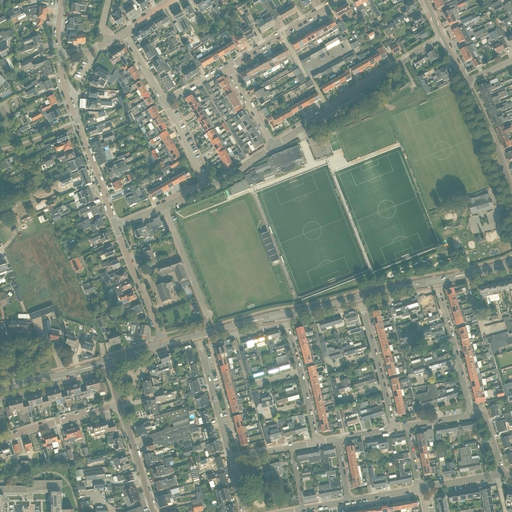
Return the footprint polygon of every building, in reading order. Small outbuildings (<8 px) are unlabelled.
[(135,0),(136,2),(136,3),(138,6),(141,10),(148,6),(146,3),(149,2),(147,0),(135,0)] [(199,0),(194,4),(198,10),(201,13),(203,12),(201,8),(204,6),(199,0)] [(208,0),(199,0),(204,6),(206,10),(212,6),(208,0)] [(217,0),(214,0),(213,1),(215,6),(216,7),(217,9),(221,7),(217,0)] [(359,0),(353,0),(352,1),(355,5),(359,12),(365,8),(364,8),(362,5),(359,0)] [(443,4),(451,0),(450,0),(441,0),(435,4),(438,10),(444,6),(443,4)] [(503,1),(504,0),(498,0),(499,1),(491,5),(493,9),(502,4),(501,2),(503,1)] [(266,1),(262,3),(264,6),(267,12),(269,15),(272,12),(267,4),(266,1)] [(272,12),(276,10),(271,2),(267,4),(272,12)] [(288,5),(284,8),(289,16),(296,12),(290,2),(287,4),(288,5)] [(411,11),(416,8),(413,2),(405,7),(407,10),(402,13),(404,16),(402,17),(401,16),(393,20),(396,25),(408,19),(406,16),(412,12),(411,11)] [(506,13),(511,9),(511,2),(503,7),(502,4),(493,9),(494,12),(503,7),(506,13)] [(82,6),(77,5),(72,4),(71,13),(80,14),(80,9),(82,9),(82,6)] [(131,6),(131,7),(130,4),(126,7),(127,9),(124,12),(127,16),(129,18),(136,13),(131,6)] [(353,14),(349,8),(347,4),(340,8),(344,15),(347,13),(349,16),(353,14)] [(374,5),(370,7),(377,19),(381,16),(380,14),(376,8),(376,9),(374,5)] [(189,7),(188,6),(186,7),(183,9),(184,10),(188,17),(187,17),(189,21),(195,16),(189,7)] [(216,7),(213,9),(217,15),(219,18),(221,17),(220,14),(217,9),(216,7)] [(120,16),(122,15),(118,8),(115,9),(117,13),(112,16),(112,18),(117,26),(123,22),(120,16)] [(282,21),(289,16),(284,8),(277,12),(282,21)] [(341,17),(344,15),(340,8),(334,12),(340,21),(343,20),(341,17)] [(447,20),(453,17),(458,14),(455,8),(443,14),(447,20)] [(12,9),(5,13),(9,21),(17,17),(12,9)] [(24,14),(17,17),(20,24),(28,19),(28,16),(27,16),(27,9),(23,10),(24,13),(24,14)] [(186,22),(182,15),(180,10),(172,14),(176,22),(178,21),(182,28),(187,26),(185,23),(186,22)] [(45,20),(46,14),(31,12),(31,13),(29,12),(28,12),(28,16),(28,19),(37,20),(36,27),(43,24),(43,20),(45,20)] [(251,25),(254,23),(248,12),(245,14),(246,16),(251,25)] [(361,14),(358,16),(360,20),(362,23),(363,24),(366,22),(361,14)] [(410,22),(418,17),(416,14),(408,18),(410,22)] [(453,17),(447,20),(450,26),(456,22),(460,21),(458,19),(460,18),(458,14),(453,17)] [(270,17),(269,18),(268,15),(265,16),(267,19),(263,21),(268,29),(269,29),(271,28),(271,27),(274,25),(270,17)] [(357,15),(353,17),(356,22),(358,25),(362,23),(360,20),(358,16),(357,15)] [(168,20),(167,21),(164,16),(158,20),(162,26),(164,28),(167,26),(166,26),(168,25),(170,28),(172,26),(170,23),(168,20)] [(198,16),(195,18),(201,26),(204,24),(203,23),(198,16)] [(248,27),(251,25),(246,16),(242,19),(246,25),(239,29),(241,32),(243,35),(244,35),(247,41),(254,37),(251,31),(250,31),(248,27)] [(419,25),(423,23),(420,17),(412,21),(414,25),(409,27),(412,32),(415,30),(414,28),(416,27),(416,29),(420,27),(419,25)] [(66,33),(66,35),(69,35),(78,36),(78,34),(78,31),(78,24),(77,18),(73,18),(73,19),(69,19),(69,25),(67,25),(66,33)] [(478,21),(477,18),(472,20),(462,24),(463,26),(453,32),(456,38),(462,35),(467,33),(466,32),(469,31),(467,28),(467,27),(478,21)] [(154,25),(152,27),(155,31),(156,31),(162,26),(158,20),(157,19),(154,21),(155,22),(153,23),(154,25)] [(263,21),(263,22),(261,19),(255,22),(261,33),(268,29),(263,21)] [(338,29),(335,25),(332,20),(328,23),(332,30),(333,32),(338,29)] [(343,33),(347,30),(341,22),(337,24),(343,33)] [(177,23),(174,24),(179,33),(182,32),(177,23)] [(333,32),(332,30),(328,23),(324,25),(327,32),(329,34),(333,32)] [(329,34),(327,32),(324,25),(319,28),(323,34),(325,37),(329,34)] [(143,29),(147,36),(150,34),(151,36),(154,33),(156,35),(158,34),(157,33),(156,31),(155,31),(152,27),(150,28),(149,26),(147,27),(146,27),(144,28),(144,29),(143,29)] [(325,37),(323,34),(319,28),(315,30),(321,39),(325,37)] [(502,36),(501,34),(498,28),(499,30),(490,34),(489,34),(492,41),(494,40),(495,42),(503,39),(502,37),(502,36)] [(137,34),(134,36),(139,43),(144,40),(143,38),(146,36),(147,36),(143,29),(142,29),(140,30),(140,31),(137,33),(137,34)] [(485,29),(474,34),(476,39),(487,34),(485,29)] [(0,37),(1,37),(3,40),(9,37),(15,34),(13,30),(10,32),(9,30),(6,32),(4,33),(3,31),(0,33),(0,37)] [(176,35),(175,32),(174,30),(171,32),(168,34),(170,36),(167,38),(168,41),(169,40),(173,38),(177,35),(176,35)] [(316,42),(321,39),(315,30),(311,32),(316,42)] [(421,40),(427,36),(424,31),(414,37),(415,39),(414,40),(416,42),(419,41),(418,38),(420,37),(421,40)] [(312,44),(316,42),(311,32),(307,35),(312,44)] [(459,44),(470,38),(467,33),(462,35),(456,38),(459,44)] [(210,34),(200,40),(203,43),(205,42),(208,40),(210,39),(212,37),(210,34)] [(79,44),(78,36),(69,35),(68,43),(71,43),(71,42),(72,42),(73,45),(79,44)] [(308,46),(312,44),(307,35),(303,37),(308,46)] [(37,42),(40,41),(38,36),(22,42),(24,45),(32,42),(33,45),(24,48),(19,52),(20,52),(24,49),(24,48),(34,45),(34,44),(37,43),(37,42)] [(4,43),(0,44),(0,55),(1,58),(7,55),(5,51),(8,50),(7,50),(7,41),(10,40),(9,37),(3,40),(4,43)] [(194,37),(184,43),(189,50),(198,44),(194,37)] [(237,37),(234,38),(236,41),(237,42),(237,43),(235,44),(237,47),(239,46),(245,43),(243,38),(242,37),(238,39),(237,37)] [(304,48),(308,46),(303,37),(299,39),(298,38),(303,46),(304,48)] [(304,48),(303,46),(298,38),(294,40),(295,42),(300,51),(304,49),(304,48)] [(403,44),(406,42),(404,38),(397,42),(402,50),(405,48),(403,44)] [(505,41),(503,39),(495,42),(496,44),(492,46),(496,54),(500,52),(500,53),(505,51),(501,44),(505,42),(505,41)] [(150,47),(155,44),(153,40),(146,44),(147,46),(143,48),(144,51),(144,52),(145,55),(152,51),(150,47)] [(41,45),(42,44),(40,41),(37,42),(37,43),(34,44),(34,45),(24,48),(24,49),(20,52),(20,53),(25,52),(33,49),(34,52),(38,50),(37,48),(42,47),(41,45)] [(356,41),(350,44),(354,50),(359,47),(356,41)] [(226,46),(226,47),(223,42),(220,44),(223,49),(221,50),(224,55),(225,56),(226,56),(228,55),(228,54),(230,53),(226,46)] [(296,53),(300,51),(295,42),(291,44),(296,53)] [(385,49),(384,47),(388,54),(389,54),(388,54),(391,52),(393,55),(399,51),(396,45),(394,42),(392,43),(393,45),(392,46),(392,45),(391,45),(385,49)] [(235,51),(236,50),(232,43),(226,46),(230,53),(231,53),(233,52),(233,51),(235,50),(235,51)] [(221,50),(219,46),(214,50),(216,53),(215,53),(219,59),(224,55),(221,50)] [(467,47),(460,51),(463,57),(472,52),(473,52),(470,46),(467,47)] [(121,48),(115,52),(119,58),(120,60),(124,66),(126,70),(132,65),(131,63),(127,65),(122,56),(125,54),(122,50),(121,48)] [(287,60),(291,57),(286,48),(282,51),(286,57),(287,60)] [(385,59),(387,58),(382,48),(376,51),(378,54),(381,60),(381,61),(382,61),(384,60),(385,59)] [(153,61),(159,57),(155,49),(153,51),(152,51),(145,55),(148,60),(149,60),(151,59),(153,61)] [(215,53),(216,53),(214,50),(208,53),(210,56),(213,62),(219,59),(215,53)] [(287,60),(286,57),(282,51),(278,53),(283,63),(287,60)] [(378,54),(376,51),(370,54),(372,57),(372,58),(375,64),(381,60),(378,54)] [(436,55),(433,51),(426,56),(430,63),(431,62),(431,63),(438,59),(438,58),(438,57),(438,56),(438,55),(437,55),(436,55)] [(119,58),(115,52),(110,55),(110,56),(108,58),(114,67),(117,66),(115,63),(120,60),(119,58)] [(472,52),(463,57),(466,63),(472,60),(473,61),(472,61),(476,68),(481,65),(479,62),(477,59),(476,59),(473,52),(472,52)] [(185,59),(180,62),(182,65),(184,63),(187,62),(191,59),(188,53),(183,55),(185,59)] [(210,56),(208,53),(203,56),(205,59),(208,65),(213,62),(210,56)] [(283,63),(278,53),(273,56),(279,65),(280,67),(284,65),(283,63)] [(269,58),(273,64),(275,68),(279,65),(273,56),(273,55),(274,55),(273,54),(269,56),(269,58)] [(372,58),(372,57),(370,54),(365,57),(367,61),(371,68),(370,66),(375,64),(372,58)] [(349,55),(343,58),(346,63),(352,60),(351,59),(349,55)] [(205,59),(203,56),(198,60),(197,58),(194,60),(199,67),(201,66),(203,68),(205,67),(206,68),(209,66),(208,65),(205,59)] [(155,70),(165,64),(160,57),(159,57),(153,61),(154,63),(152,64),(155,70)] [(367,61),(365,57),(359,60),(361,64),(364,70),(365,70),(366,71),(368,69),(368,68),(369,68),(370,68),(371,68),(367,61)] [(275,68),(273,64),(269,58),(265,60),(269,67),(271,70),(275,68)] [(420,65),(425,62),(422,58),(414,63),(417,69),(420,67),(420,65)] [(0,64),(5,73),(10,70),(5,59),(0,62),(0,64)] [(342,59),(335,63),(338,68),(345,64),(342,59)] [(23,71),(32,66),(29,60),(20,65),(23,71)] [(271,70),(269,67),(265,60),(261,62),(265,69),(267,72),(271,70)] [(361,64),(359,60),(361,64),(359,65),(357,62),(354,64),(356,67),(359,73),(364,70),(361,64)] [(48,61),(44,63),(43,61),(33,65),(34,70),(41,67),(42,70),(43,70),(45,69),(46,71),(51,70),(48,61)] [(267,72),(265,69),(261,62),(257,65),(262,75),(267,72)] [(335,63),(330,66),(333,71),(334,74),(337,72),(335,69),(338,68),(335,63)] [(354,63),(347,67),(349,72),(351,71),(354,76),(359,73),(356,67),(354,64),(354,63)] [(169,72),(169,71),(165,64),(155,70),(159,75),(161,74),(162,76),(169,72)] [(258,77),(262,75),(257,65),(253,67),(257,74),(258,77)] [(330,66),(324,69),(327,74),(333,71),(330,66)] [(131,76),(137,72),(134,67),(126,72),(129,77),(131,76)] [(192,77),(198,73),(195,67),(190,70),(188,71),(192,77)] [(258,77),(257,74),(253,67),(249,69),(252,76),(254,79),(258,77)] [(297,78),(303,75),(299,68),(293,71),(296,77),(297,78)] [(51,70),(46,71),(45,69),(43,70),(42,70),(44,74),(40,75),(42,79),(53,75),(51,70)] [(97,69),(94,74),(108,81),(112,84),(115,80),(110,77),(110,76),(97,69)] [(254,79),(252,76),(249,69),(244,72),(250,82),(254,79)] [(324,69),(318,72),(321,76),(322,78),(327,74),(324,69)] [(447,69),(446,69),(442,70),(442,69),(438,71),(435,72),(437,76),(433,78),(435,81),(449,73),(448,72),(448,71),(448,70),(448,69),(447,69)] [(351,80),(352,80),(347,70),(344,72),(345,74),(342,76),(343,76),(342,76),(346,83),(347,83),(349,81),(350,80),(351,80)] [(186,81),(192,77),(188,71),(182,75),(186,81)] [(134,82),(140,78),(137,72),(131,76),(129,77),(126,79),(123,81),(125,85),(128,83),(127,81),(130,79),(130,80),(132,79),(134,82)] [(173,80),(169,74),(169,72),(162,76),(163,79),(161,80),(162,81),(161,81),(163,86),(173,80)] [(242,73),(239,75),(243,81),(245,84),(245,83),(246,86),(251,84),(250,82),(244,72),(245,72),(244,72),(245,73),(243,74),(242,73)] [(318,72),(312,76),(314,80),(321,76),(318,72)] [(450,75),(449,75),(449,73),(435,81),(436,83),(443,80),(443,82),(451,78),(451,77),(451,76),(451,75),(450,75)] [(424,74),(418,77),(421,83),(423,86),(426,84),(425,81),(423,79),(426,77),(424,74)] [(0,86),(2,85),(4,90),(9,87),(2,75),(0,76),(0,86)] [(300,84),(306,81),(303,75),(297,78),(297,79),(300,84)] [(223,77),(221,78),(220,76),(215,79),(217,81),(214,82),(216,85),(214,86),(215,87),(228,80),(227,78),(224,79),(223,77)] [(344,84),(346,83),(342,76),(343,76),(342,76),(337,79),(340,85),(341,85),(342,86),(344,84)] [(120,77),(117,80),(123,89),(126,87),(125,85),(123,81),(120,77)] [(336,77),(330,79),(330,80),(331,82),(332,82),(331,82),(335,88),(340,85),(337,79),(336,77)] [(106,82),(104,81),(99,78),(98,82),(92,79),(89,84),(97,88),(98,86),(103,89),(106,82)] [(26,90),(24,91),(27,97),(33,94),(36,92),(37,92),(37,93),(44,89),(46,92),(48,91),(53,89),(49,81),(46,82),(45,80),(39,84),(32,87),(26,90)] [(173,80),(163,86),(167,92),(171,90),(173,93),(178,90),(175,87),(176,85),(173,80)] [(219,91),(230,84),(228,80),(215,87),(216,89),(217,88),(219,91)] [(310,80),(304,84),(307,89),(314,86),(310,80)] [(138,91),(144,87),(140,81),(134,85),(137,91),(138,91)] [(329,91),(335,88),(331,82),(326,85),(329,91)] [(480,93),(500,84),(499,82),(491,85),(490,83),(486,84),(478,87),(480,93)] [(228,85),(230,84),(219,91),(221,93),(219,94),(220,95),(230,89),(228,85)] [(501,87),(501,86),(500,84),(480,93),(482,97),(493,93),(492,91),(501,87)] [(324,94),(329,91),(326,85),(320,88),(324,94)] [(141,96),(147,93),(144,87),(138,91),(137,91),(140,96),(141,96)] [(224,99),(233,93),(230,89),(220,95),(220,96),(221,95),(224,99)] [(268,91),(265,93),(264,89),(255,94),(258,100),(269,93),(268,91)] [(314,103),(320,100),(315,91),(309,94),(311,97),(314,103)] [(485,102),(506,93),(505,91),(491,96),(490,94),(493,93),(482,97),(485,102)] [(129,92),(121,95),(122,96),(124,100),(131,95),(129,92)] [(268,97),(273,94),(272,92),(269,93),(258,100),(261,106),(270,101),(268,97)] [(144,101),(150,98),(147,93),(141,96),(140,96),(143,102),(144,101)] [(226,103),(235,97),(233,93),(224,99),(226,103)] [(493,102),(507,96),(506,93),(485,102),(487,108),(494,104),(493,102)] [(197,98),(194,94),(185,99),(187,104),(197,98)] [(311,97),(309,94),(306,96),(308,98),(305,99),(306,100),(305,100),(309,106),(314,103),(311,97)] [(51,107),(57,104),(53,96),(46,99),(49,104),(42,108),(41,108),(42,112),(51,108),(51,107)] [(229,107),(238,101),(235,97),(226,103),(229,107)] [(306,100),(305,99),(304,97),(299,100),(300,103),(303,109),(309,106),(305,100),(306,100)] [(144,109),(153,103),(150,98),(144,101),(143,102),(144,102),(141,103),(144,109)] [(190,108),(199,102),(197,98),(187,104),(190,108)] [(85,102),(85,109),(90,109),(90,112),(100,113),(100,110),(100,106),(112,107),(112,102),(100,102),(100,100),(94,100),(89,100),(89,102),(85,102)] [(300,103),(299,100),(293,104),(295,106),(294,106),(298,112),(303,109),(300,103)] [(231,111),(240,106),(238,101),(229,107),(231,111)] [(192,112),(202,106),(199,102),(190,108),(192,112)] [(295,106),(293,104),(293,103),(287,106),(289,109),(288,109),(289,110),(292,115),(298,112),(294,106),(295,106)] [(489,114),(511,104),(511,103),(507,104),(507,103),(495,108),(495,105),(487,109),(489,114)] [(205,108),(207,107),(205,104),(202,106),(192,112),(195,116),(204,110),(203,108),(205,107),(205,108)] [(501,111),(511,107),(511,104),(489,114),(491,118),(502,114),(501,111)] [(151,116),(157,113),(158,111),(155,106),(146,112),(147,114),(148,113),(150,116),(151,116)] [(234,115),(243,110),(240,106),(231,111),(234,115)] [(288,109),(289,109),(287,106),(287,107),(282,110),(284,113),(287,119),(293,116),(292,115),(289,110),(288,109)] [(130,110),(131,112),(133,111),(135,115),(140,112),(136,107),(132,109),(130,110)] [(61,116),(58,110),(46,116),(47,118),(50,117),(52,122),(56,120),(56,119),(61,116)] [(197,120),(207,115),(204,110),(195,116),(197,120)] [(284,113),(282,110),(277,113),(278,116),(282,122),(287,119),(284,113)] [(95,120),(107,116),(105,111),(100,113),(88,112),(90,117),(88,118),(89,120),(87,121),(88,126),(97,124),(95,120)] [(237,121),(246,116),(244,111),(234,117),(237,121)] [(33,122),(42,117),(40,112),(31,118),(33,122)] [(154,122),(160,118),(157,113),(151,116),(150,116),(147,118),(149,121),(152,119),(153,122),(154,121),(154,122)] [(278,116),(277,113),(276,113),(276,114),(271,116),(271,115),(266,118),(268,123),(270,122),(273,126),(276,125),(282,122),(278,116)] [(507,118),(506,115),(505,113),(502,114),(491,118),(493,123),(507,118)] [(141,114),(134,118),(138,124),(139,123),(141,122),(140,120),(143,118),(141,114)] [(27,115),(24,116),(27,122),(28,124),(29,124),(33,122),(31,118),(29,118),(27,115)] [(200,124),(209,119),(207,115),(197,120),(200,124)] [(508,122),(511,119),(511,115),(507,118),(493,123),(495,129),(503,125),(502,123),(507,121),(508,122)] [(240,125),(249,120),(246,116),(237,121),(240,125)] [(157,127),(163,123),(160,118),(154,122),(154,121),(153,122),(150,123),(154,129),(157,127)] [(202,129),(212,123),(209,119),(200,124),(202,129)] [(242,130),(251,124),(249,120),(240,125),(242,130)] [(158,134),(166,129),(163,123),(157,127),(154,129),(158,134)] [(204,133),(214,127),(212,123),(202,129),(204,133)] [(37,129),(34,131),(35,134),(38,132),(39,133),(50,127),(48,124),(37,129)] [(244,134),(254,128),(251,124),(242,130),(244,134)] [(498,135),(511,128),(511,127),(511,126),(504,129),(503,127),(496,130),(498,135)] [(92,129),(88,131),(90,137),(95,135),(98,134),(97,132),(95,128),(92,129)] [(246,138),(256,132),(254,128),(244,134),(246,136),(245,137),(246,138)] [(511,128),(498,135),(500,140),(511,135),(510,133),(511,132),(511,128)] [(208,139),(217,133),(215,129),(206,134),(208,139)] [(160,141),(162,140),(168,136),(166,132),(158,136),(160,141)] [(249,142),(259,136),(256,132),(246,138),(246,139),(247,138),(249,142)] [(211,143),(220,137),(217,133),(208,139),(211,143)] [(104,143),(114,139),(112,134),(102,137),(104,143)] [(49,145),(45,147),(47,151),(52,148),(52,147),(68,140),(68,139),(67,137),(66,135),(56,139),(57,141),(50,144),(50,145),(49,145)] [(511,140),(511,136),(511,135),(500,140),(502,145),(511,140)] [(164,144),(171,140),(168,136),(162,140),(164,144)] [(252,146),(261,140),(259,136),(249,142),(251,144),(249,145),(250,147),(252,146)] [(220,137),(211,143),(213,147),(222,141),(220,137)] [(164,144),(161,145),(164,150),(173,144),(171,140),(164,144)] [(254,150),(263,144),(261,140),(252,146),(254,150)] [(511,140),(502,145),(504,150),(509,148),(511,146),(511,140)] [(63,152),(72,149),(69,141),(61,144),(61,146),(55,148),(56,152),(62,150),(63,152)] [(222,147),(225,146),(222,141),(213,147),(215,151),(222,147)] [(107,142),(100,145),(99,142),(92,144),(94,152),(108,146),(107,142)] [(165,154),(175,148),(173,144),(164,150),(163,150),(165,154)] [(94,152),(97,159),(100,166),(107,163),(106,161),(108,160),(111,159),(108,151),(105,152),(103,152),(102,149),(108,146),(94,152)] [(292,163),(293,162),(294,162),(295,161),(296,161),(303,158),(298,146),(271,156),(271,157),(268,159),(272,168),(275,167),(276,169),(281,167),(282,167),(283,167),(284,167),(285,167),(286,166),(287,166),(288,166),(288,165),(289,165),(290,165),(290,164),(291,164),(291,163),(292,163)] [(169,152),(171,156),(178,152),(175,148),(165,154),(169,152)] [(220,159),(229,154),(227,150),(224,151),(218,155),(220,159)] [(57,157),(56,158),(57,158),(57,159),(58,161),(61,160),(62,163),(68,161),(68,160),(75,158),(72,152),(58,157),(57,157)] [(157,154),(159,152),(157,154),(154,155),(153,156),(152,156),(155,161),(159,158),(161,156),(161,155),(158,156),(157,154)] [(171,162),(176,159),(180,157),(178,152),(171,156),(168,158),(171,162)] [(245,159),(243,155),(241,152),(239,153),(236,156),(240,163),(245,159)] [(232,155),(231,156),(229,154),(220,159),(223,163),(231,158),(232,158),(233,157),(232,155)] [(151,163),(147,165),(148,167),(152,165),(155,163),(152,156),(148,158),(151,163)] [(176,166),(187,159),(185,156),(174,162),(176,166)] [(74,160),(70,162),(72,169),(71,169),(73,172),(78,170),(78,168),(84,166),(81,157),(77,159),(74,160)] [(230,161),(233,160),(232,158),(231,158),(223,163),(224,165),(223,165),(223,166),(226,170),(233,166),(230,161)] [(4,170),(8,168),(5,161),(0,163),(4,170)] [(234,186),(230,188),(233,195),(243,192),(244,192),(244,191),(249,189),(248,186),(255,183),(256,185),(258,184),(259,184),(263,182),(262,180),(264,179),(264,180),(273,176),(268,162),(254,168),(255,170),(249,173),(250,174),(244,176),(245,179),(241,181),(241,182),(234,185),(234,186)] [(125,165),(124,163),(122,163),(120,163),(106,169),(109,174),(128,166),(127,166),(126,167),(125,165)] [(122,173),(129,170),(128,166),(109,174),(111,180),(118,177),(118,178),(123,176),(122,173)] [(63,178),(58,180),(62,188),(72,183),(71,180),(80,177),(81,180),(82,183),(74,187),(75,190),(87,186),(91,184),(88,176),(85,169),(81,171),(78,172),(78,173),(69,176),(69,175),(68,176),(63,178)] [(188,180),(191,178),(185,169),(180,172),(181,174),(184,180),(185,180),(188,179),(188,180)] [(181,174),(180,172),(177,173),(178,176),(175,177),(179,184),(182,182),(185,181),(185,180),(184,180),(181,174)] [(116,183),(113,184),(116,191),(123,188),(121,183),(125,182),(124,181),(127,182),(128,183),(131,181),(129,175),(119,179),(118,180),(115,181),(116,183)] [(173,187),(179,184),(175,177),(170,180),(170,181),(173,187)] [(170,181),(170,180),(169,178),(163,181),(165,184),(168,190),(169,190),(168,190),(173,187),(170,181)] [(165,184),(163,181),(158,184),(160,187),(159,187),(163,193),(165,191),(166,192),(169,190),(168,190),(165,184)] [(159,187),(160,187),(158,184),(153,187),(154,189),(153,189),(154,190),(157,196),(163,193),(159,187)] [(154,190),(153,189),(148,192),(151,199),(157,196),(154,190)] [(90,190),(77,195),(78,199),(79,200),(92,195),(90,190)] [(138,200),(135,201),(133,197),(132,194),(135,192),(136,193),(136,192),(132,194),(131,193),(125,196),(127,200),(130,207),(132,206),(133,208),(137,206),(136,204),(141,202),(140,199),(139,199),(138,199),(138,200)] [(94,201),(92,195),(79,200),(80,204),(82,203),(83,206),(94,201)] [(490,198),(489,198),(488,195),(467,200),(469,209),(468,209),(469,215),(492,209),(490,198)] [(92,217),(99,214),(96,206),(86,210),(85,208),(80,210),(82,216),(87,214),(89,219),(92,218),(92,217)] [(53,211),(50,212),(51,216),(59,213),(59,214),(63,212),(61,207),(53,211)] [(157,218),(156,218),(155,218),(154,219),(154,220),(153,220),(154,222),(150,223),(154,232),(156,231),(157,232),(161,230),(161,231),(167,229),(164,221),(161,222),(160,222),(158,218),(157,218)] [(99,229),(104,227),(102,220),(91,224),(92,227),(91,227),(89,223),(86,224),(82,226),(84,230),(90,228),(92,233),(100,230),(99,229)] [(148,232),(152,230),(150,224),(146,225),(146,226),(143,227),(142,224),(137,227),(138,231),(134,232),(137,240),(143,237),(142,233),(145,232),(145,231),(147,230),(148,232)] [(0,237),(5,235),(8,240),(14,237),(10,229),(5,231),(3,226),(0,227),(0,237)] [(43,229),(34,233),(36,239),(46,235),(43,229)] [(267,232),(259,235),(272,265),(279,262),(267,232)] [(106,233),(102,236),(100,233),(90,238),(90,239),(92,244),(100,240),(101,244),(110,240),(106,233)] [(46,235),(36,239),(39,244),(48,240),(46,235)] [(48,240),(39,244),(41,250),(51,246),(48,240)] [(12,247),(6,250),(7,253),(7,252),(9,255),(9,256),(26,248),(25,247),(25,246),(23,242),(15,246),(17,249),(13,251),(12,247)] [(104,251),(98,253),(99,257),(100,257),(104,255),(106,259),(110,258),(114,256),(113,252),(114,252),(112,247),(107,248),(104,250),(104,251)] [(146,249),(141,250),(143,254),(144,254),(147,261),(148,260),(151,266),(156,264),(154,258),(152,255),(149,247),(146,249)] [(9,255),(8,256),(9,258),(11,261),(28,253),(28,252),(27,251),(26,248),(9,256),(9,255)] [(70,248),(64,250),(68,258),(73,255),(70,248)] [(28,253),(11,261),(12,264),(11,264),(12,267),(30,258),(29,255),(28,254),(28,253)] [(45,253),(37,256),(39,261),(47,258),(45,253)] [(30,258),(12,267),(13,269),(13,268),(15,271),(14,272),(19,269),(27,266),(33,264),(32,263),(32,261),(30,258)] [(47,258),(39,261),(41,266),(49,262),(47,258)] [(75,273),(82,270),(77,258),(69,262),(75,273)] [(5,262),(4,262),(2,259),(0,260),(0,274),(6,272),(8,275),(9,279),(12,278),(14,282),(16,281),(14,277),(11,267),(8,268),(5,262)] [(118,268),(120,267),(118,261),(115,262),(114,261),(108,264),(108,262),(101,265),(102,268),(107,267),(111,266),(113,270),(118,268)] [(49,262),(41,266),(44,271),(51,267),(49,262)] [(157,278),(175,271),(182,288),(190,285),(182,263),(171,267),(170,264),(154,270),(157,278)] [(27,266),(19,269),(22,274),(29,271),(27,266)] [(51,267),(44,271),(46,275),(53,272),(51,267)] [(125,273),(124,274),(123,270),(108,276),(103,278),(105,283),(110,281),(110,280),(117,276),(118,279),(115,281),(116,284),(124,281),(124,280),(126,279),(127,279),(125,273)] [(29,271),(22,274),(24,279),(31,275),(29,271)] [(62,273),(57,275),(60,281),(70,276),(67,271),(62,273)] [(53,272),(46,275),(48,280),(56,277),(53,272)] [(31,275),(24,279),(26,283),(33,280),(31,275)] [(70,276),(60,281),(63,286),(66,285),(72,282),(70,276)] [(167,288),(175,285),(173,279),(164,282),(165,284),(157,286),(162,303),(171,300),(167,290),(167,288)] [(33,280),(26,283),(28,288),(36,284),(33,280)] [(67,287),(64,289),(67,295),(69,294),(72,301),(75,299),(72,293),(74,292),(72,288),(78,285),(75,280),(72,282),(66,285),(67,287)] [(121,292),(131,288),(128,282),(119,285),(120,289),(114,292),(115,294),(112,295),(113,299),(123,295),(121,292)] [(36,284),(28,288),(30,293),(38,289),(36,284)] [(87,285),(83,286),(86,294),(89,293),(89,294),(93,292),(93,291),(94,291),(92,285),(90,286),(87,287),(87,285)] [(492,285),(486,286),(488,296),(489,295),(490,299),(490,302),(495,301),(494,295),(492,285)] [(489,295),(488,296),(486,286),(480,287),(481,293),(480,294),(480,297),(486,296),(487,300),(490,299),(489,295)] [(23,301),(22,297),(18,288),(13,290),(19,303),(23,301)] [(454,289),(451,289),(451,288),(446,289),(446,291),(445,291),(447,296),(463,292),(462,291),(459,292),(459,291),(455,292),(454,289)] [(64,289),(54,293),(57,300),(58,300),(60,304),(62,303),(60,298),(65,296),(68,303),(72,301),(69,294),(67,295),(64,289)] [(48,291),(43,294),(46,300),(52,298),(48,291)] [(455,294),(463,292),(447,296),(447,297),(448,297),(450,302),(457,300),(455,294)] [(131,302),(136,300),(133,293),(129,295),(129,293),(119,298),(120,302),(122,302),(123,305),(115,308),(116,312),(122,310),(130,307),(129,303),(131,302)] [(27,294),(22,296),(25,305),(25,304),(27,304),(29,308),(32,307),(35,313),(39,311),(36,305),(35,305),(32,298),(32,299),(29,300),(27,297),(28,297),(27,294)] [(43,294),(38,296),(41,303),(46,300),(43,294)] [(38,296),(32,298),(35,305),(36,305),(41,303),(38,296)] [(438,310),(434,297),(431,298),(430,296),(422,299),(422,301),(419,302),(420,305),(422,310),(425,309),(425,307),(432,305),(434,311),(438,310)] [(412,302),(406,303),(408,309),(414,307),(415,309),(415,310),(416,311),(417,311),(418,311),(419,310),(419,309),(419,308),(418,306),(418,305),(420,305),(419,302),(419,301),(417,301),(417,300),(416,301),(415,300),(412,300),(412,302)] [(391,309),(393,315),(396,314),(401,313),(402,316),(403,318),(410,316),(409,314),(408,309),(406,303),(400,305),(400,304),(394,306),(394,307),(394,308),(391,309)] [(136,315),(143,313),(140,305),(133,308),(132,306),(130,307),(122,310),(123,313),(125,313),(126,314),(134,310),(136,315)] [(453,314),(464,311),(462,305),(459,306),(452,308),(453,314)] [(31,321),(42,316),(40,311),(29,315),(31,321)] [(455,319),(465,316),(464,311),(453,314),(455,319)] [(349,315),(345,316),(348,327),(359,324),(356,313),(354,313),(354,312),(348,313),(349,315)] [(101,318),(96,320),(100,329),(101,330),(105,328),(106,327),(102,317),(101,318)] [(341,317),(330,320),(332,326),(343,323),(343,322),(341,318),(341,317)] [(465,317),(455,319),(457,326),(458,325),(458,326),(464,325),(464,323),(467,323),(465,317)] [(18,319),(17,319),(10,319),(10,322),(7,322),(7,331),(17,331),(18,319)] [(27,324),(27,319),(17,319),(18,319),(17,331),(27,331),(27,324)] [(63,322),(62,319),(57,320),(62,336),(63,335),(68,337),(66,344),(68,345),(68,346),(74,348),(76,339),(70,337),(71,333),(66,332),(63,322)] [(325,328),(332,326),(330,320),(319,323),(322,332),(326,331),(325,328)] [(49,321),(43,322),(44,325),(44,329),(45,334),(50,335),(49,340),(58,342),(59,337),(59,334),(51,333),(50,329),(49,321)] [(129,322),(129,326),(132,326),(135,326),(134,335),(133,338),(141,339),(142,336),(147,337),(149,328),(149,327),(148,327),(144,326),(141,325),(141,322),(131,322),(129,322)] [(308,326),(307,322),(299,324),(300,328),(296,330),(298,335),(306,333),(305,327),(308,326)] [(444,334),(442,328),(441,324),(437,325),(437,327),(434,327),(430,328),(430,327),(433,337),(444,334)] [(457,330),(459,336),(467,334),(466,328),(465,326),(460,328),(460,329),(457,330)] [(433,337),(430,327),(426,328),(424,329),(424,330),(420,331),(423,340),(433,337)] [(414,332),(402,335),(401,330),(397,331),(399,339),(403,338),(405,345),(417,341),(414,332)] [(267,335),(265,335),(267,344),(268,344),(270,353),(278,351),(277,348),(275,348),(273,342),(275,341),(274,338),(279,337),(278,335),(279,335),(279,333),(278,334),(277,331),(267,333),(266,334),(267,335)] [(109,332),(106,333),(107,337),(110,344),(110,346),(120,343),(119,338),(118,335),(111,336),(111,335),(109,332)] [(305,334),(306,333),(298,335),(299,341),(306,339),(305,334)] [(467,334),(459,336),(460,336),(462,341),(469,340),(471,339),(470,333),(467,334)] [(263,335),(261,335),(261,334),(258,335),(258,336),(252,338),(254,344),(255,347),(255,348),(256,352),(258,352),(257,349),(258,349),(257,348),(265,346),(265,345),(267,344),(265,335),(263,336),(263,335)] [(386,334),(388,334),(378,336),(380,342),(387,340),(386,334)] [(84,343),(82,349),(92,352),(93,345),(95,346),(97,338),(92,336),(91,340),(84,338),(83,342),(84,343)] [(498,349),(511,344),(511,336),(510,337),(507,338),(504,339),(501,340),(498,341),(495,342),(492,343),(490,344),(494,357),(499,355),(500,355),(498,349)] [(252,338),(251,338),(250,337),(248,338),(247,339),(241,341),(242,344),(241,344),(242,348),(243,347),(244,350),(247,349),(246,346),(253,344),(254,348),(255,348),(255,347),(254,344),(252,338)] [(308,343),(309,343),(308,339),(306,339),(299,341),(301,347),(308,345),(309,345),(308,343)] [(469,340),(462,341),(463,347),(470,345),(470,346),(473,345),(471,339),(469,340)] [(219,349),(215,350),(216,356),(226,353),(225,350),(224,344),(223,345),(223,342),(217,343),(218,346),(219,349)] [(343,356),(341,350),(341,349),(330,352),(330,350),(328,351),(325,342),(321,343),(324,353),(328,351),(331,361),(341,358),(341,357),(343,356)] [(361,345),(354,347),(356,354),(367,350),(364,342),(361,343),(361,345)] [(308,345),(301,347),(302,353),(312,350),(310,344),(309,345),(308,345)] [(345,357),(356,354),(354,345),(343,348),(343,349),(341,350),(343,356),(345,355),(345,357)] [(285,349),(284,349),(285,352),(286,356),(283,357),(284,361),(276,362),(279,371),(289,368),(288,362),(291,361),(288,352),(287,349),(287,348),(285,349)] [(185,363),(194,360),(191,349),(185,351),(187,358),(184,359),(185,363)] [(245,351),(244,351),(244,350),(240,351),(243,361),(247,360),(255,357),(254,354),(248,356),(248,354),(245,355),(245,353),(245,351)] [(313,356),(314,356),(312,350),(302,353),(304,359),(313,356)] [(464,353),(466,359),(473,357),(476,356),(475,354),(472,355),(471,352),(474,351),(474,350),(463,353),(463,354),(464,353)] [(218,361),(228,359),(226,353),(216,356),(218,361)] [(158,365),(160,369),(163,368),(165,372),(167,381),(168,383),(171,382),(169,373),(170,372),(170,370),(171,370),(171,367),(175,365),(171,354),(168,355),(167,354),(159,357),(162,364),(158,365)] [(444,357),(438,359),(438,361),(440,367),(451,364),(448,354),(444,355),(444,357)] [(313,360),(314,360),(313,356),(304,359),(306,365),(306,364),(307,366),(314,364),(313,362),(313,360)] [(473,357),(466,359),(467,365),(474,363),(474,364),(477,363),(476,357),(476,356),(473,357)] [(394,357),(395,357),(385,359),(386,366),(394,364),(393,363),(396,363),(394,357)] [(493,368),(496,367),(493,357),(490,358),(491,362),(488,363),(489,365),(492,364),(493,368)] [(421,362),(412,365),(415,375),(425,372),(425,371),(427,370),(426,365),(425,362),(424,358),(420,359),(421,362)] [(227,365),(229,365),(228,359),(218,361),(220,367),(227,365)] [(433,360),(425,362),(426,365),(427,370),(429,369),(429,370),(440,367),(438,361),(438,359),(433,360)] [(268,374),(279,371),(276,362),(276,363),(277,365),(266,368),(266,369),(264,369),(266,373),(268,373),(268,374)] [(190,378),(199,376),(196,365),(189,367),(190,371),(188,371),(190,378)] [(221,373),(231,370),(229,365),(227,365),(220,367),(221,373)] [(149,373),(149,374),(150,374),(150,375),(154,376),(154,375),(156,376),(156,375),(161,374),(163,382),(167,381),(165,372),(163,368),(160,369),(157,370),(158,369),(150,367),(149,373)] [(475,369),(478,368),(476,369),(468,370),(470,376),(477,375),(475,369)] [(264,369),(262,370),(262,369),(251,372),(253,378),(264,375),(264,374),(266,373),(264,369)] [(223,379),(232,376),(231,370),(221,373),(223,379)] [(365,386),(376,382),(373,374),(363,377),(365,386)] [(478,380),(482,379),(481,374),(477,375),(470,376),(471,382),(478,380)] [(407,383),(410,382),(408,375),(405,376),(406,376),(407,380),(401,381),(402,382),(399,382),(398,378),(393,379),(393,380),(389,381),(390,384),(391,384),(392,384),(392,386),(399,385),(403,384),(407,383)] [(231,383),(234,382),(232,376),(223,379),(224,385),(231,383)] [(153,387),(151,378),(147,377),(147,378),(144,379),(145,383),(142,383),(143,390),(153,387)] [(318,379),(322,378),(322,377),(318,378),(311,380),(312,386),(319,384),(322,383),(321,381),(319,382),(318,379)] [(354,389),(365,386),(363,377),(362,377),(363,380),(352,383),(352,384),(351,384),(352,388),(354,388),(354,389)] [(335,378),(331,380),(335,393),(339,392),(340,393),(350,390),(350,389),(352,388),(351,384),(349,378),(341,381),(342,386),(338,387),(335,378)] [(92,381),(91,381),(94,391),(98,390),(99,394),(105,392),(103,383),(99,384),(98,379),(94,380),(92,380),(92,381)] [(197,381),(195,382),(195,379),(191,381),(191,383),(189,383),(191,391),(190,391),(191,394),(200,392),(197,381)] [(478,381),(482,380),(482,379),(478,380),(471,382),(472,388),(479,386),(478,381)] [(89,392),(94,391),(91,381),(84,383),(86,388),(84,388),(83,388),(85,397),(90,396),(89,392)] [(233,389),(236,388),(234,382),(231,383),(224,385),(226,391),(233,389)] [(511,382),(503,386),(506,394),(510,393),(508,389),(511,388),(511,382)] [(319,384),(322,384),(322,383),(319,384),(312,386),(313,392),(321,390),(319,384)] [(72,386),(74,396),(79,395),(80,399),(85,397),(83,388),(81,388),(81,389),(80,389),(79,384),(75,385),(74,385),(72,385),(72,386)] [(399,385),(392,386),(393,392),(401,391),(403,390),(404,390),(403,384),(399,385)] [(434,395),(431,385),(428,386),(428,393),(418,396),(420,403),(419,403),(420,404),(421,408),(433,404),(433,402),(435,401),(436,401),(434,395)] [(435,385),(431,386),(434,395),(436,401),(435,401),(436,402),(438,402),(438,403),(449,399),(447,393),(446,391),(438,394),(437,391),(436,388),(435,385)] [(70,397),(74,396),(72,386),(65,388),(66,393),(65,393),(63,393),(66,402),(71,401),(70,397)] [(479,386),(472,388),(474,394),(481,392),(481,393),(484,392),(483,386),(479,386)] [(154,393),(156,393),(155,387),(153,387),(143,390),(145,397),(148,396),(154,395),(155,395),(154,394),(154,393)] [(449,399),(460,396),(457,388),(453,389),(454,391),(447,393),(449,399)] [(53,391),(56,405),(66,402),(63,393),(62,393),(62,394),(61,394),(59,389),(55,390),(53,390),(53,391)] [(293,390),(285,393),(286,395),(288,402),(299,398),(296,390),(293,390)] [(56,405),(53,391),(46,393),(47,398),(46,398),(44,398),(47,407),(52,406),(51,402),(55,401),(56,405)] [(486,402),(485,397),(484,392),(481,393),(481,392),(474,394),(475,400),(477,400),(478,403),(486,402)] [(34,396),(33,396),(36,406),(41,405),(42,409),(47,407),(44,398),(43,398),(43,399),(41,399),(40,394),(36,395),(34,395),(34,396)] [(234,395),(227,396),(229,402),(236,400),(239,400),(237,394),(234,395)] [(258,394),(253,396),(256,408),(261,407),(262,407),(262,408),(262,409),(263,408),(267,407),(267,408),(267,407),(268,407),(269,407),(273,406),(272,400),(271,396),(260,399),(258,394)] [(286,395),(279,397),(278,394),(272,396),(273,397),(275,404),(277,403),(277,405),(288,402),(286,395)] [(165,401),(166,401),(164,395),(155,397),(155,400),(143,403),(145,410),(157,407),(156,403),(165,400),(165,401)] [(204,396),(198,397),(198,395),(195,396),(195,398),(198,408),(199,409),(207,406),(204,396)] [(27,403),(25,403),(27,412),(31,411),(32,411),(32,407),(36,406),(33,396),(27,398),(28,403),(27,403)] [(15,401),(14,401),(17,411),(22,410),(23,414),(27,412),(25,403),(24,403),(24,404),(22,404),(21,399),(17,400),(15,400),(15,401)] [(236,400),(229,402),(230,408),(240,405),(239,400),(236,400)] [(12,412),(17,411),(14,401),(8,403),(9,407),(5,408),(7,418),(13,416),(12,412)] [(403,402),(396,404),(397,410),(398,410),(404,408),(408,408),(406,402),(403,402)] [(497,410),(500,409),(499,404),(490,407),(493,417),(499,416),(497,410)] [(232,414),(242,411),(240,405),(230,408),(232,414)] [(373,418),(384,415),(381,406),(371,410),(373,418)] [(147,417),(158,414),(157,407),(145,410),(147,417)] [(171,421),(187,415),(187,408),(173,412),(167,413),(154,417),(156,422),(154,423),(155,426),(157,425),(171,421)] [(404,408),(398,410),(399,416),(398,416),(399,416),(409,414),(409,413),(408,408),(404,408)] [(360,411),(357,412),(358,414),(360,421),(362,420),(362,421),(364,421),(364,422),(365,422),(367,421),(367,420),(373,418),(371,410),(370,410),(370,409),(367,410),(368,413),(361,415),(360,412),(360,411)] [(201,418),(198,419),(199,425),(204,424),(209,422),(207,417),(209,417),(207,411),(200,413),(201,418)] [(326,413),(319,415),(320,421),(327,419),(330,419),(329,413),(326,413)] [(350,416),(345,417),(346,420),(348,426),(359,423),(358,421),(360,421),(358,414),(355,414),(356,417),(351,418),(350,416)] [(187,415),(171,421),(173,428),(188,422),(187,415)] [(306,429),(307,429),(303,415),(298,416),(301,426),(294,428),(296,434),(297,434),(298,435),(300,434),(300,433),(306,431),(306,429)] [(510,427),(511,426),(511,419),(511,415),(504,417),(505,420),(504,420),(504,421),(502,421),(496,423),(499,434),(507,431),(505,423),(508,423),(508,424),(509,424),(510,427)] [(114,424),(107,426),(106,422),(98,424),(98,422),(88,425),(91,435),(94,434),(95,437),(101,436),(101,434),(105,433),(116,430),(114,424)] [(151,427),(150,424),(150,422),(135,427),(137,433),(151,427)] [(161,438),(153,441),(154,445),(157,444),(158,446),(164,445),(165,448),(191,439),(189,430),(189,425),(188,422),(173,428),(165,431),(160,432),(161,438)] [(294,428),(292,422),(288,424),(289,429),(283,431),(283,428),(280,429),(282,437),(284,436),(285,437),(286,437),(287,438),(289,437),(290,436),(289,436),(296,434),(294,428)] [(464,430),(474,428),(473,422),(462,424),(462,425),(460,426),(461,435),(464,434),(464,430)] [(332,425),(321,427),(323,433),(330,431),(333,431),(332,425)] [(460,426),(458,426),(458,425),(447,427),(448,433),(458,432),(459,435),(461,435),(460,426)] [(152,431),(156,430),(155,426),(151,427),(137,433),(138,438),(147,435),(146,433),(152,431)] [(80,431),(79,431),(77,427),(74,428),(74,429),(70,430),(73,438),(74,441),(83,439),(80,431)] [(203,433),(202,433),(204,440),(205,439),(216,436),(214,430),(212,430),(211,427),(204,430),(205,432),(203,433)] [(243,427),(236,429),(238,435),(247,433),(245,427),(243,427)] [(267,427),(262,428),(266,440),(270,439),(270,441),(279,439),(281,438),(278,428),(268,431),(267,427)] [(447,427),(435,429),(436,430),(436,434),(437,435),(436,435),(437,440),(441,439),(440,435),(448,433),(447,427)] [(418,442),(434,439),(432,429),(432,430),(427,431),(427,432),(423,433),(424,434),(417,435),(418,442)] [(74,441),(73,438),(70,430),(65,432),(66,436),(63,437),(63,438),(64,444),(74,441)] [(115,436),(114,433),(109,435),(109,437),(107,438),(109,445),(110,446),(113,445),(115,451),(117,451),(118,454),(122,453),(121,449),(124,449),(123,445),(122,445),(120,438),(115,439),(114,436),(115,436)] [(239,441),(249,438),(247,433),(238,435),(239,441)] [(58,439),(57,439),(55,434),(50,436),(52,444),(57,442),(57,444),(61,443),(60,439),(59,440),(58,439)] [(405,444),(405,441),(404,434),(393,436),(393,438),(391,438),(391,439),(392,442),(392,446),(405,444)] [(52,444),(50,436),(44,437),(45,442),(42,443),(43,447),(46,447),(47,449),(53,448),(52,444)] [(509,441),(511,440),(510,436),(501,438),(505,449),(509,448),(509,451),(511,450),(511,447),(509,441)] [(246,439),(249,438),(239,441),(241,447),(248,445),(246,439)] [(391,439),(387,439),(387,438),(378,439),(379,449),(380,451),(388,449),(389,452),(393,451),(393,447),(392,446),(392,442),(391,439)] [(372,450),(379,449),(378,439),(367,441),(368,450),(372,449),(372,450)] [(429,447),(428,446),(428,445),(429,443),(434,442),(434,439),(418,442),(419,449),(427,448),(429,447)] [(29,448),(32,448),(30,441),(23,443),(26,453),(30,452),(29,448)] [(146,452),(154,449),(152,442),(148,443),(148,445),(145,445),(146,452)] [(209,455),(220,452),(219,448),(219,446),(218,442),(206,445),(209,455)] [(347,448),(345,448),(346,452),(347,452),(348,455),(358,453),(361,452),(364,452),(362,442),(358,443),(359,450),(356,451),(356,450),(355,446),(347,448)] [(200,444),(193,446),(194,452),(202,450),(200,444)] [(12,447),(7,448),(7,446),(0,448),(4,458),(5,458),(6,458),(7,457),(11,456),(11,457),(12,456),(13,459),(16,458),(15,455),(12,447)] [(323,450),(321,450),(322,459),(325,473),(327,472),(333,471),(332,468),(330,469),(328,458),(330,458),(330,454),(335,453),(334,447),(323,449),(323,450)] [(478,459),(472,460),(470,447),(464,448),(468,466),(469,465),(470,471),(481,469),(480,463),(479,463),(478,459)] [(83,457),(90,455),(88,448),(81,449),(83,457)] [(193,448),(192,449),(191,448),(182,451),(184,457),(185,459),(194,456),(193,448)] [(469,465),(468,466),(464,448),(459,449),(461,462),(458,463),(459,467),(460,473),(470,471),(469,465)] [(78,454),(72,456),(71,450),(66,451),(66,454),(68,461),(75,460),(79,459),(78,454)] [(319,450),(308,452),(309,458),(310,464),(314,463),(314,461),(323,460),(321,451),(319,451),(319,450)] [(302,459),(309,458),(308,452),(297,454),(298,462),(302,462),(302,459)] [(355,454),(358,453),(348,455),(349,461),(356,460),(355,454)] [(117,466),(128,463),(126,456),(118,458),(118,459),(112,461),(114,467),(117,466)] [(170,463),(175,461),(174,456),(168,458),(163,460),(162,456),(156,458),(145,461),(147,467),(155,465),(154,463),(163,461),(163,463),(169,461),(170,463)] [(88,465),(104,462),(103,457),(91,459),(90,458),(87,459),(88,465)] [(215,471),(224,468),(220,457),(214,459),(215,462),(213,463),(215,471)] [(404,459),(397,460),(400,478),(401,484),(412,482),(412,479),(412,478),(411,476),(408,476),(407,473),(404,473),(403,465),(405,464),(404,459)] [(356,460),(349,461),(350,468),(358,467),(359,466),(359,464),(357,464),(356,460)] [(279,477),(283,475),(280,462),(269,465),(269,466),(270,468),(266,470),(267,473),(262,474),(265,483),(279,479),(279,477)] [(117,466),(114,467),(117,470),(118,470),(119,473),(126,471),(130,469),(128,463),(117,466)] [(455,474),(454,469),(453,463),(446,464),(447,469),(443,470),(444,476),(455,474)] [(163,466),(151,469),(153,475),(157,474),(157,473),(168,470),(168,471),(171,470),(170,467),(167,468),(164,468),(163,466)] [(352,475),(359,473),(358,467),(350,468),(352,475)] [(424,476),(435,474),(433,467),(423,469),(424,476)] [(197,469),(191,471),(194,484),(201,482),(198,469),(197,469)] [(169,475),(168,470),(157,473),(157,474),(153,475),(154,479),(169,475)] [(100,479),(104,479),(103,471),(84,473),(85,481),(92,480),(100,479)] [(328,477),(336,475),(335,471),(333,471),(327,472),(330,489),(330,490),(331,496),(332,496),(342,494),(342,491),(342,490),(341,485),(334,486),(333,478),(329,479),(328,477)] [(219,487),(227,484),(224,473),(218,475),(219,478),(216,479),(219,487)] [(353,481),(360,480),(359,473),(352,475),(353,481)] [(389,479),(389,478),(388,473),(386,473),(387,479),(388,485),(390,485),(390,486),(401,484),(400,478),(389,480),(389,479)] [(116,476),(112,477),(114,482),(117,483),(118,482),(125,480),(126,483),(129,482),(134,481),(131,474),(124,477),(124,475),(117,478),(116,478),(116,476)] [(373,479),(370,479),(371,484),(374,483),(375,488),(375,489),(386,487),(386,486),(388,485),(387,479),(386,476),(384,477),(384,480),(374,482),(373,479)] [(172,478),(160,482),(155,483),(158,491),(164,490),(164,489),(168,488),(168,486),(174,484),(172,478)] [(353,489),(361,487),(360,480),(353,481),(352,482),(353,489)] [(0,511),(4,511),(4,503),(6,503),(7,503),(7,496),(17,495),(17,496),(27,495),(27,497),(32,497),(32,493),(38,493),(48,493),(50,493),(50,511),(73,511),(74,511),(62,511),(62,493),(62,481),(32,481),(32,488),(27,488),(27,486),(0,486),(0,511)] [(93,483),(94,490),(105,488),(104,482),(100,482),(93,483)] [(316,497),(318,497),(316,484),(316,487),(314,488),(314,493),(304,494),(305,500),(316,499),(316,497)] [(330,490),(320,491),(319,484),(316,484),(318,497),(320,497),(320,498),(331,496),(330,490)] [(135,487),(130,488),(126,490),(123,491),(124,493),(123,493),(125,498),(125,497),(126,498),(137,494),(135,487)] [(489,490),(488,487),(484,488),(485,490),(483,491),(482,489),(485,511),(493,511),(491,493),(493,493),(492,490),(490,490),(489,490)] [(218,505),(218,506),(226,503),(225,501),(231,499),(228,489),(218,492),(220,497),(217,498),(219,502),(218,502),(219,505),(218,505)] [(449,503),(481,497),(479,490),(448,495),(449,503)] [(197,504),(204,503),(202,492),(197,493),(196,494),(197,504)] [(164,496),(156,498),(157,504),(172,499),(180,497),(179,493),(171,495),(171,494),(164,496)] [(125,498),(124,498),(126,506),(127,505),(128,508),(132,507),(137,505),(136,502),(140,501),(137,494),(126,498),(125,497),(125,498)] [(447,511),(446,501),(445,496),(440,497),(441,498),(437,499),(439,511),(447,511)] [(180,503),(181,500),(180,497),(172,499),(157,504),(159,509),(167,506),(167,505),(174,503),(174,502),(176,502),(177,504),(180,503)] [(202,509),(205,508),(204,503),(197,504),(192,505),(193,511),(198,511),(203,511),(202,509)]
